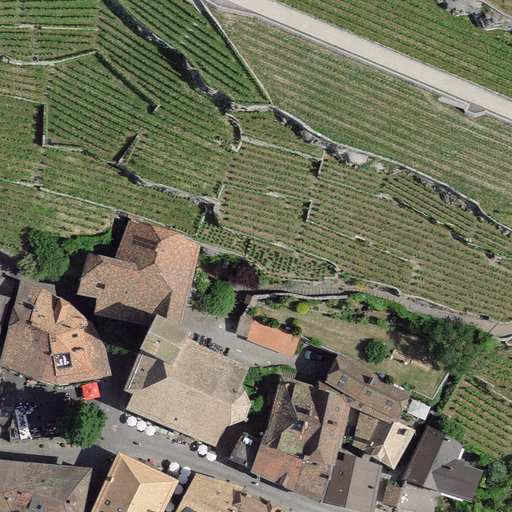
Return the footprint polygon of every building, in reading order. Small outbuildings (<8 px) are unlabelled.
[(200,245),(131,221),(117,261),(90,255),(81,291),(101,295),(99,305),(99,311),(147,322),(153,323),(155,320),(165,324),(180,331),(185,313),(186,305),(200,245)] [(17,282),(0,276),(0,294),(12,299),(17,282)] [(6,345),(2,363),(68,385),(112,380),(111,353),(91,321),(71,305),(21,285),(6,345)] [(246,299),(244,303),(249,305),(251,305),(256,307),(257,303),(258,298),(256,297),(253,296),(247,295),(246,299)] [(248,337),(255,319),(246,316),(243,315),(243,317),(237,333),(248,337)] [(314,315),(303,337),(332,351),(343,329),(314,315)] [(301,335),(255,319),(248,337),(247,339),(293,356),(301,335)] [(153,323),(141,349),(152,355),(146,368),(126,409),(215,448),(228,427),(246,420),(249,412),(251,403),(242,385),(248,369),(249,367),(187,338),(188,334),(180,331),(165,324),(155,320),(153,323)] [(411,392),(339,353),(330,374),(330,377),(330,380),(330,382),(331,386),(350,396),(348,403),(356,406),(395,424),(397,421),(411,392)] [(316,390),(283,380),(279,391),(270,388),(265,405),(269,406),(275,409),(272,421),(265,446),(303,460),(295,490),(325,500),(338,451),(348,403),(350,396),(331,386),(319,380),(318,385),(316,390)] [(395,424),(356,406),(346,437),(354,440),(353,445),(394,466),(395,463),(411,432),(395,424)] [(462,446),(429,426),(410,468),(405,480),(402,488),(398,507),(419,511),(437,511),(441,491),(472,500),(483,472),(456,461),(462,446)] [(295,490),(303,460),(265,446),(260,444),(261,441),(244,432),(229,459),(252,469),(295,490)] [(374,464),(356,457),(338,451),(325,500),(347,505),(372,509),(379,469),(378,467),(377,466),(374,464)] [(120,455),(95,511),(159,511),(175,482),(147,468),(120,455)] [(25,465),(0,464),(0,511),(8,511),(11,507),(25,465)] [(81,511),(90,471),(25,465),(11,507),(20,511),(81,511)] [(247,492),(196,476),(178,511),(236,511),(237,511),(247,492)] [(398,507),(402,488),(387,485),(383,504),(398,507)] [(283,511),(247,492),(237,511),(283,511)]
